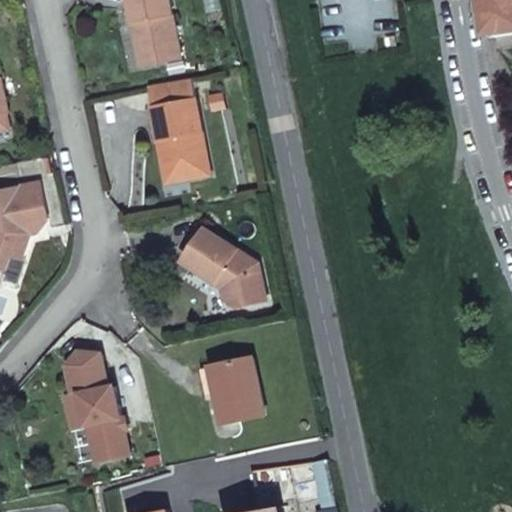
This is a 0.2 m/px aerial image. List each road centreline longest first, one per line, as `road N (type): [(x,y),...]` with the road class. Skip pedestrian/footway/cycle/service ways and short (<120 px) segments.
road 1 (secondary): [(258,0),(366,511)]
road 2 (residential): [(50,0),(96,224),(83,286),(0,376)]
road 3 (residential): [(459,0),(488,153),(511,222)]
